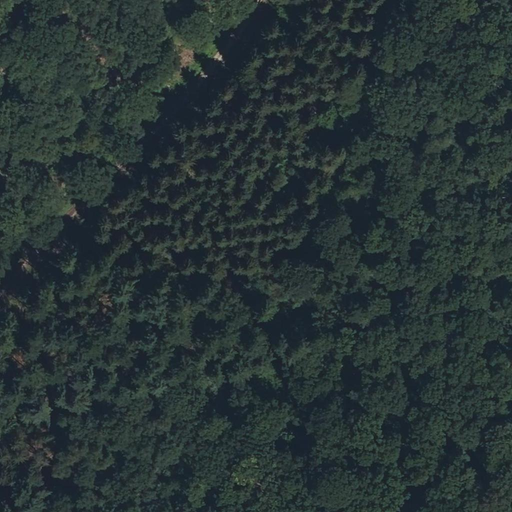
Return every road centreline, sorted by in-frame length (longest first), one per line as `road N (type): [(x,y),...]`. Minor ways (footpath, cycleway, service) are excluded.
road 1 (track): [(511,262),(0,356)]
road 2 (track): [(0,300),(210,78),(262,0)]
